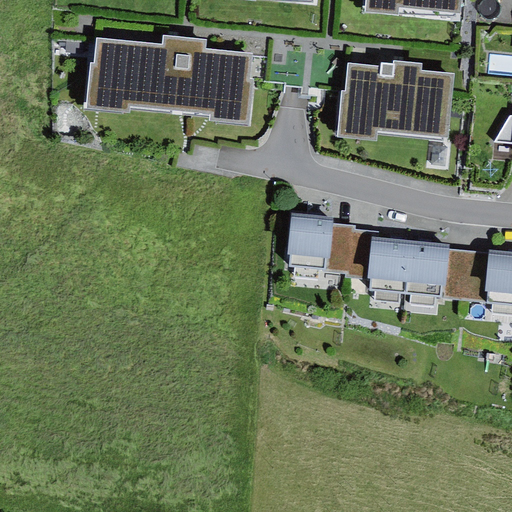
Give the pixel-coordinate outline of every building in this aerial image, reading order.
[(459,14),(460,0),(366,0),(365,19),(397,22),(398,9),(459,14)] [(257,80),(253,80),(255,56),(205,52),(206,43),(164,39),(163,50),(100,44),(97,68),(91,67),(87,111),(130,115),(130,110),(212,118),(211,125),(253,129),(257,80)] [(382,63),(379,70),(351,68),(348,96),(344,96),(340,140),(376,144),(376,135),(449,141),(454,78),(420,75),(420,67),(382,63)] [(511,117),(495,143),(511,144),(511,117)] [(345,227),(295,225),(294,278),(343,280),(345,227)] [(406,293),(409,248),(372,246),(369,291),(406,293)] [(443,296),(446,250),(409,248),(406,293),(443,296)] [(511,311),(511,260),(496,259),(493,310),(511,311)]
